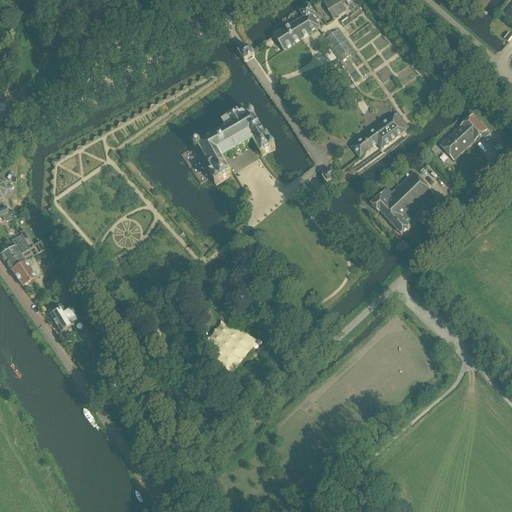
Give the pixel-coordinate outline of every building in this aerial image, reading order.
[(328,0),(323,3),(333,20),(346,12),(342,5),(349,0),(328,0)] [(295,23),(305,38),(320,28),(316,22),(319,20),(310,6),(301,12),(304,17),(295,23)] [(305,38),(295,23),(274,37),(284,52),(305,38)] [(339,30),(325,39),(340,62),(354,52),(339,30)] [(250,59),(254,56),(248,47),(244,50),(239,54),(245,63),(250,59)] [(343,99),(339,93),(332,98),(336,104),(343,99)] [(261,158),(268,154),(275,150),(268,136),(265,138),(252,115),(253,114),(253,112),(250,110),(248,111),(247,115),(246,113),(240,117),(238,113),(227,120),(228,121),(222,124),(226,130),(201,145),(200,144),(197,143),(195,144),(194,147),(195,149),(198,150),(199,149),(212,172),(209,173),(212,178),(216,185),(228,178),(232,176),(223,161),(234,155),(235,155),(243,151),(242,150),(253,144),(261,158)] [(404,122),(398,114),(352,148),(360,158),(378,145),(381,150),(406,132),(401,124),(404,122)] [(473,117),(440,146),(453,161),(474,142),(474,143),(486,132),(473,117)] [(335,177),(333,174),(331,171),(322,177),(326,184),(335,177)] [(401,235),(409,228),(405,224),(410,220),(408,218),(433,195),(413,174),(391,195),(389,192),(387,194),(385,192),(370,206),(378,214),(380,213),(387,221),(393,227),(401,235)] [(0,202),(4,201),(6,194),(9,192),(5,182),(2,184),(0,183),(0,202)] [(0,217),(2,217),(8,214),(5,207),(0,210),(0,217)] [(11,220),(8,214),(2,217),(4,222),(7,223),(11,220)] [(5,264),(11,272),(45,253),(39,244),(33,248),(23,232),(18,235),(20,238),(21,238),(23,242),(24,242),(28,251),(5,264)] [(0,256),(5,264),(20,256),(28,251),(24,242),(23,242),(21,238),(20,238),(12,242),(15,248),(4,253),(4,252),(3,253),(4,254),(0,255),(0,256)] [(33,260),(11,272),(12,273),(15,277),(15,278),(17,282),(18,281),(21,286),(22,287),(22,288),(35,280),(35,279),(42,276),(33,260)] [(55,279),(46,284),(49,290),(58,285),(55,279)] [(66,314),(63,309),(62,310),(60,307),(55,310),(57,313),(50,316),(50,317),(51,318),(54,323),(53,323),(56,328),(56,327),(59,332),(60,333),(60,334),(73,326),(72,325),(78,322),(72,311),(66,314)] [(237,344),(231,339),(225,345),(231,350),(237,344)] [(309,473),(296,485),(300,491),(314,479),(309,473)]
